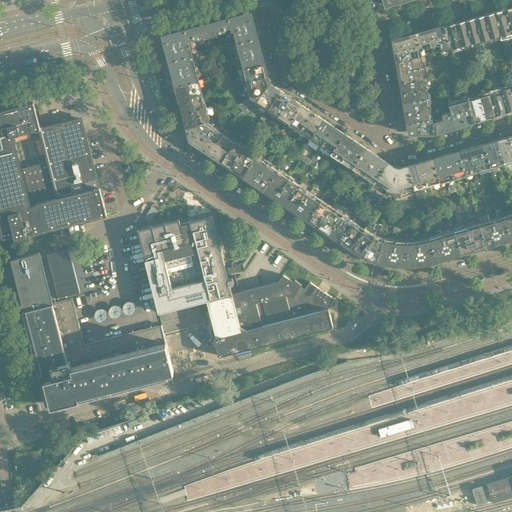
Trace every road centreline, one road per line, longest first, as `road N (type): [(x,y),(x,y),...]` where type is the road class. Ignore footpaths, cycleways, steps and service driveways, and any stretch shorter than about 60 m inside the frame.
road 1 (residential): [(378,289),(352,338),(175,391),(148,386),(11,426),(0,418)]
road 2 (residential): [(330,262),(170,154)]
road 3 (residential): [(374,137),(281,73),(263,0)]
road 4 (residential): [(511,122),(401,153),(374,137)]
road 5 (residential): [(91,40),(135,129),(170,154)]
road 6 (residential): [(170,154),(116,30)]
